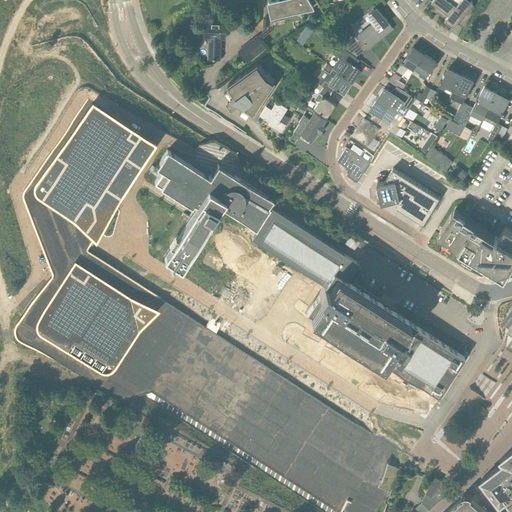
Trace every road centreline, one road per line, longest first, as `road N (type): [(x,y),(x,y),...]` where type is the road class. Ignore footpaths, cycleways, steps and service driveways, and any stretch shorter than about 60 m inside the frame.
road 1 (residential): [(432,427),(377,409),(129,249),(89,241)]
road 2 (residential): [(413,251),(421,237),(345,188),(332,147),(414,20)]
road 3 (residential): [(413,251),(187,109)]
road 4 (residential): [(432,427),(486,343),(489,293)]
road 5 (residential): [(112,0),(130,62),(156,92),(187,109)]
road 6 (residential): [(187,109),(152,66),(126,0)]
